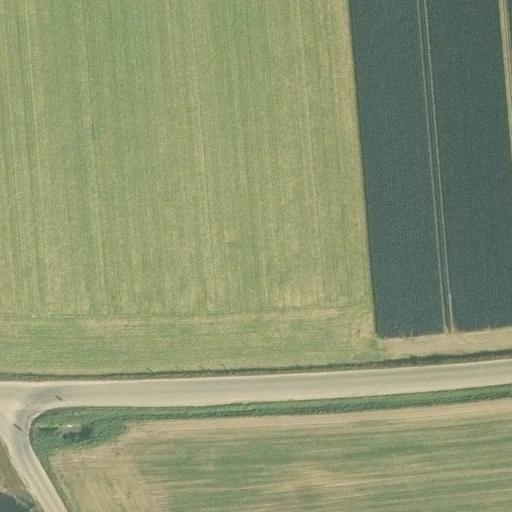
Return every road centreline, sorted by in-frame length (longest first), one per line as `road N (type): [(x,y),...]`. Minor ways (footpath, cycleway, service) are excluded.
road 1 (unclassified): [(511,373),(0,396)]
road 2 (unclassified): [(60,511),(0,401)]
